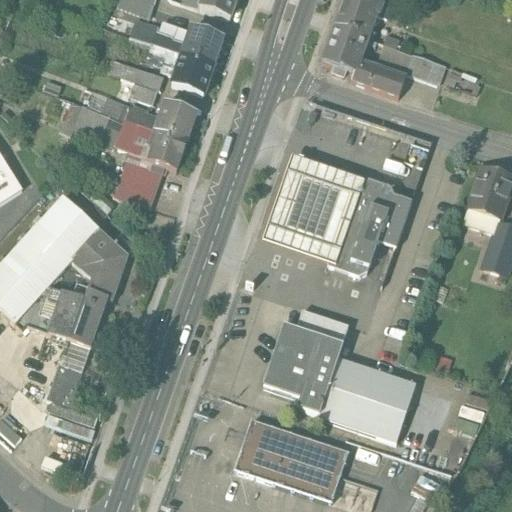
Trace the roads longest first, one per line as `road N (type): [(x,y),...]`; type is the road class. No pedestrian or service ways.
road 1 (secondary): [(269,74),(119,511)]
road 2 (residential): [(269,74),(511,162)]
